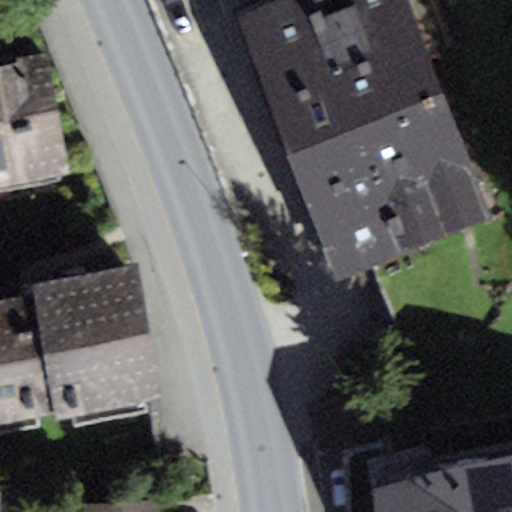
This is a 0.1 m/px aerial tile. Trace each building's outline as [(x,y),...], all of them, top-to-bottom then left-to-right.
[(413,0),(279,0),(237,15),(334,279),(371,265),(431,243),(495,220),(413,0)] [(0,185),(69,174),(48,50),(0,58),(0,185)] [(431,243),(371,265),(385,303),(403,351),(462,329),(431,243)] [(32,291),(0,297),(0,420),(53,410),(55,420),(163,398),(135,261),(30,282),(32,291)] [(511,511),(511,457),(368,489),(372,511),(511,511)] [(156,511),(156,501),(83,503),(83,511),(156,511)]
